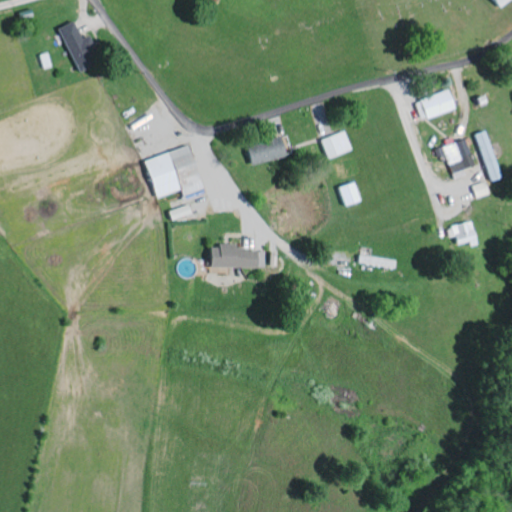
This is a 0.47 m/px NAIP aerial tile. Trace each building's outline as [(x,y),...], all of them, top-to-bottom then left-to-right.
[(490,0),(499,9),(509,0),(490,0)] [(55,28),(76,71),(86,67),(83,60),(95,54),(92,48),(99,44),(93,32),(79,39),(70,20),(55,28)] [(412,100),(418,120),(451,109),(444,89),(412,100)] [(500,177),(484,129),(472,133),(489,181),(500,177)] [(325,159),(349,149),(342,130),(318,139),(325,159)] [(246,163),(290,155),(286,135),(242,143),(246,163)] [(461,169),(473,164),(462,138),(440,147),(453,179),(464,175),(461,169)] [(141,159),(153,197),(179,190),(181,195),(200,189),(187,145),(141,159)] [(357,201),(351,181),(336,186),(342,206),(357,201)] [(486,193),(483,181),(470,185),(473,197),(486,193)] [(166,211),(169,220),(189,213),(187,204),(166,211)] [(452,244),(468,242),(468,246),(475,244),(471,221),(448,225),(452,244)] [(233,245),(206,244),(206,266),(261,267),(262,250),(233,249),(233,245)] [(393,268),(394,259),(357,255),(356,264),(393,268)]
